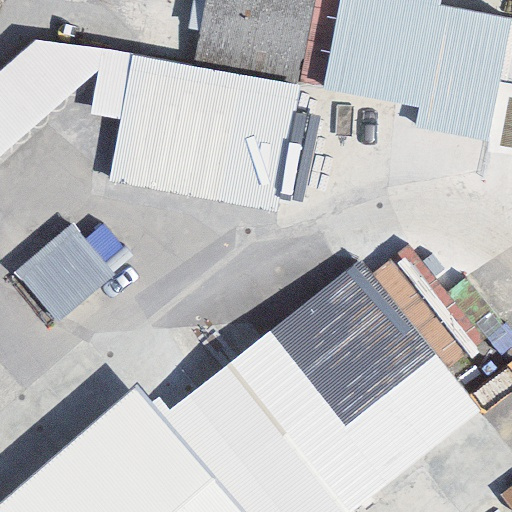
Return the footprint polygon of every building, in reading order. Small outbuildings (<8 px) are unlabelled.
[(316,0),(200,0),(192,67),(301,86),(316,0)] [(439,0),(344,0),(330,83),(445,103),(441,130),(493,139),(511,26),(511,20),(438,8),(439,0)] [(192,67),(128,55),(105,182),(278,213),(301,86),(192,67)] [(60,319),(126,260),(83,211),(16,269),(60,319)] [(364,257),(187,399),(277,511),(355,511),(390,485),(347,431),(442,354),(364,257)] [(245,511),(137,386),(0,502),(0,511),(245,511)]
